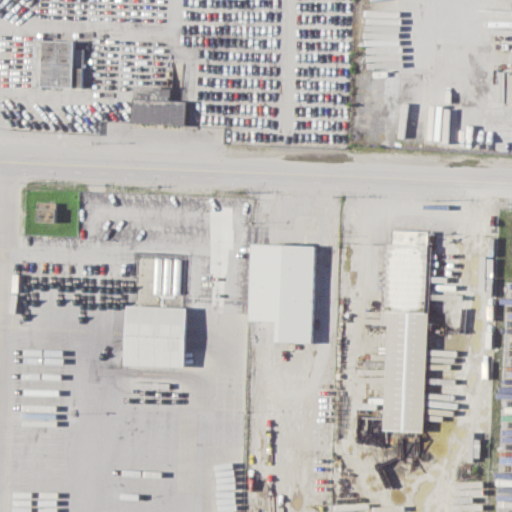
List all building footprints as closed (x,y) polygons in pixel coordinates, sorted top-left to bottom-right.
[(36,37),(77,39),(75,66),(84,67),(83,88),(33,85),(36,37)] [(134,122),(135,95),(141,95),(141,90),(156,91),(157,86),(174,86),(173,98),(190,99),(189,125),(134,122)] [(39,220),(57,221),(58,201),(39,201),(39,220)] [(384,427),(390,324),(379,323),(384,242),(394,242),(395,227),(438,229),(426,430),(384,427)] [(254,242),(318,245),(315,341),(277,340),(278,320),(251,319),(254,242)] [(127,363),(186,366),(189,306),(129,304),(127,363)]
